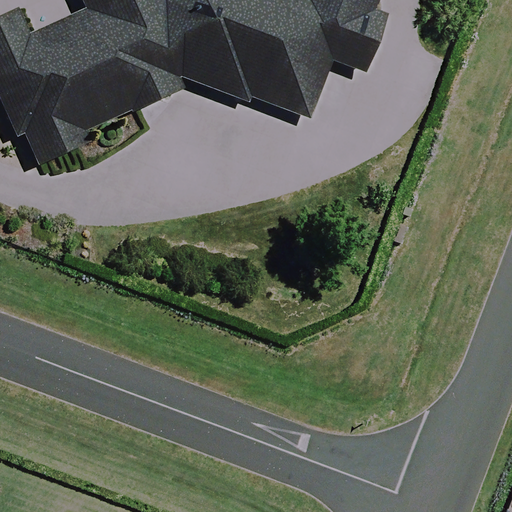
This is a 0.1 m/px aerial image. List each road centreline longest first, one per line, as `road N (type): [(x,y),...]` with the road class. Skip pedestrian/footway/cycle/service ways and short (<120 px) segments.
road 1 (residential): [(438,509),(0,345)]
road 2 (residential): [(511,315),(438,509)]
